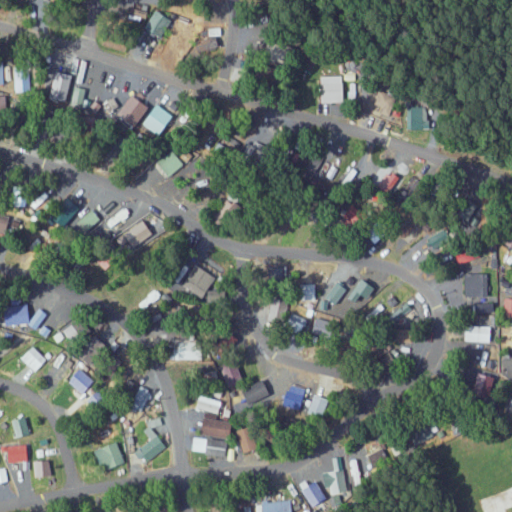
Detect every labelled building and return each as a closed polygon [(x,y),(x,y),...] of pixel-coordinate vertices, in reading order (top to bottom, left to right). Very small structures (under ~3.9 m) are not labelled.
[(170,16),(153,11),(148,30),(165,35),(170,16)] [(293,47),(269,43),(267,54),(291,57),(293,47)] [(15,92),(30,91),(29,66),(14,67),(15,92)] [(71,98),(72,73),(55,72),(54,97),(71,98)] [(320,76),(321,103),(344,102),(343,75),(320,76)] [(380,113),(386,115),(393,96),(379,91),(374,104),(382,108),(380,113)] [(150,106),(133,94),(118,114),(135,127),(150,106)] [(8,95),(0,95),(0,116),(9,116),(8,95)] [(143,125),(160,136),(173,115),(156,104),(143,125)] [(231,155),(235,144),(219,138),(215,149),(231,155)] [(184,167),(173,150),(158,161),(168,177),(184,167)] [(242,209),(233,199),(218,213),(227,223),(242,209)] [(10,216),(0,213),(0,231),(5,233),(10,216)] [(134,248),(155,236),(146,220),(125,232),(134,248)] [(201,298),(214,276),(195,265),(182,287),(201,298)] [(488,273),(466,274),(467,299),(489,298),(488,273)] [(377,286),(364,278),(351,298),(364,306),(377,286)] [(327,297),(337,304),(347,288),(337,281),(327,297)] [(138,302),(143,309),(151,303),(156,310),(166,303),(156,289),(138,302)] [(269,321),(283,322),(284,300),(270,299),(269,321)] [(414,309),(407,301),(384,320),(391,328),(414,309)] [(474,314),(495,314),(495,303),(473,304),(474,314)] [(331,338),(336,318),(314,313),(309,333),(331,338)] [(65,328),(70,342),(90,335),(85,320),(65,328)] [(489,326),(465,326),(464,341),(489,341),(489,326)] [(181,359),(205,359),(205,340),(181,340),(181,359)] [(20,359),(34,372),(46,360),(32,347),(20,359)] [(474,366),(486,365),(486,351),(473,351),(474,366)] [(227,385),(243,381),(237,360),(221,364),(227,385)] [(321,377),(336,381),(340,367),(324,363),(321,377)] [(69,381),(82,393),(93,381),(80,369),(69,381)] [(503,376),(479,371),(475,388),(499,393),(503,376)] [(271,395),(264,379),(242,389),(249,405),(271,395)] [(87,401),(98,409),(105,398),(95,390),(87,401)] [(305,399),(301,408),(321,416),(328,400),(313,394),(310,401),(305,399)] [(219,414),(223,401),(200,396),(197,409),(219,414)] [(13,420),(16,438),(30,435),(27,417),(13,420)] [(167,449),(154,428),(163,423),(159,417),(143,427),(151,440),(135,449),(144,463),(167,449)] [(234,420),(206,419),(205,436),(233,437),(234,420)] [(245,452),(259,450),(255,427),(241,429),(245,452)] [(192,451),(228,456),(230,441),(194,436),(192,451)] [(396,441),(389,445),(395,456),(402,452),(396,441)] [(98,448),(104,470),(124,464),(119,443),(98,448)] [(8,462),(28,462),(28,446),(7,446),(8,462)] [(368,455),(375,468),(388,461),(382,448),(368,455)] [(357,477),(354,459),(346,461),(349,479),(357,477)] [(53,476),(51,460),(35,462),(38,478),(53,476)] [(0,467),(0,482),(8,481),(5,467),(0,467)] [(328,493),(345,491),(343,470),(326,472),(328,493)] [(298,484),(313,508),(327,498),(315,480),(307,485),(304,480),(298,484)] [(211,511),(226,511),(227,497),(212,496),(211,511)] [(283,511),(284,511),(292,511),(292,500),(264,501),(264,511),(255,511),(283,511)]
